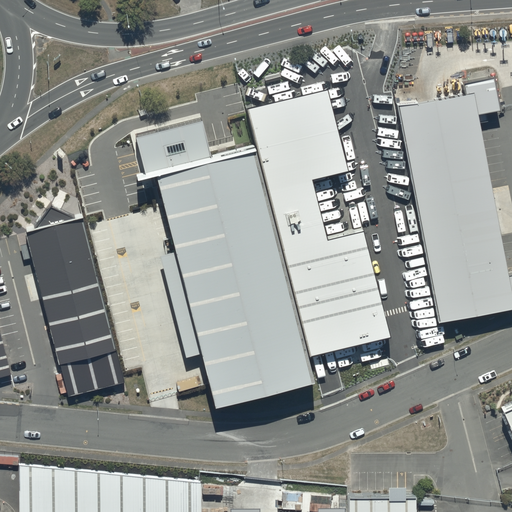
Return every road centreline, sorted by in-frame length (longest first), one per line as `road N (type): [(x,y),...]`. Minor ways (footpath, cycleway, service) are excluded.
road 1 (residential): [(511,347),(352,419),(261,443),(0,421)]
road 2 (primary): [(457,0),(339,13),(131,69),(66,95),(0,136)]
road 3 (primary): [(3,0),(65,26),(126,34),(281,0)]
road 4 (primary): [(3,0),(20,64),(0,134)]
